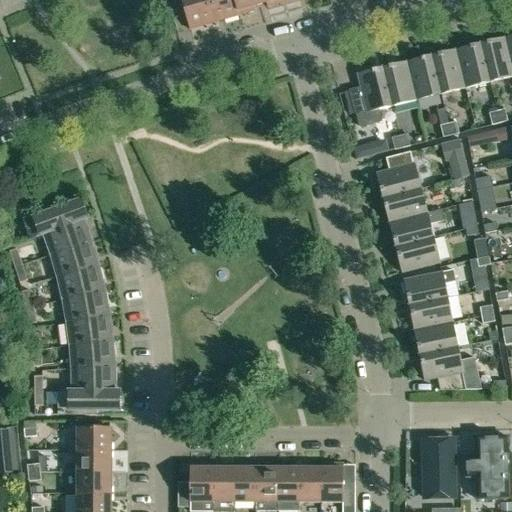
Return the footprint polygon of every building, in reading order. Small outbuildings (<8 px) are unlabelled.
[(212,24),(205,0),(180,0),(189,30),(212,24)] [(230,0),(205,0),(212,24),(235,17),(230,0)] [(255,12),(253,7),(252,0),(230,0),(235,17),(255,12)] [(252,0),(253,7),(265,4),(267,8),(281,4),(280,0),(252,0)] [(511,77),(511,67),(505,39),(480,45),(489,84),(511,77)] [(489,84),(480,45),(455,51),(465,90),(489,84)] [(465,90),(455,51),(430,57),(440,96),(465,90)] [(440,96),(430,57),(407,63),(417,102),(440,96)] [(417,102),(407,63),(382,69),(391,108),(417,102)] [(391,108),(382,69),(357,75),(360,88),(348,91),(357,128),(381,122),(378,111),(391,108)] [(497,113),(500,124),(507,122),(505,111),(497,113)] [(489,114),(492,126),(500,124),(497,113),(489,114)] [(455,123),(448,125),(451,137),(458,135),(455,123)] [(451,137),(448,125),(440,127),(443,139),(451,137)] [(407,135),(399,137),(402,149),(410,147),(407,135)] [(402,149),(399,137),(391,139),(394,151),(402,149)] [(440,145),(440,146),(440,147),(445,163),(449,162),(454,180),(468,176),(466,167),(459,142),(459,141),(459,140),(440,145)] [(356,161),(368,157),(357,148),(353,149),(356,161)] [(415,165),(414,165),(413,165),(410,153),(386,160),(389,172),(376,175),(382,200),(421,190),(415,165)] [(487,182),(475,184),(477,192),(489,190),(487,182)] [(421,190),(382,200),(388,224),(427,214),(421,190)] [(477,192),(478,200),(490,198),(489,190),(477,192)] [(44,235),(83,220),(87,219),(80,201),(52,212),(51,208),(22,219),(30,240),(44,235)] [(427,214),(388,224),(395,249),(434,239),(427,214)] [(463,222),(465,230),(477,227),(475,219),(463,222)] [(44,235),(51,256),(92,245),(91,242),(93,241),(89,229),(86,230),(83,220),(44,235)] [(7,224),(0,227),(4,239),(12,236),(7,224)] [(495,224),(483,226),(484,234),(496,232),(495,224)] [(477,227),(465,230),(466,238),(478,235),(477,227)] [(434,239),(395,249),(401,274),(440,264),(434,239)] [(51,256),(58,278),(98,268),(95,257),(97,257),(94,244),(92,245),(51,256)] [(9,252),(14,268),(22,266),(17,250),(9,252)] [(478,268),(490,266),(488,258),(476,260),(478,268)] [(27,281),(22,266),(14,268),(19,284),(27,281)] [(98,268),(58,278),(63,301),(104,293),(101,282),(104,281),(101,269),(99,269),(98,268)] [(453,271),(442,274),(403,282),(408,307),(447,299),(445,285),(456,283),(453,271)] [(22,293),(25,309),(33,307),(29,291),(22,293)] [(63,301),(67,324),(108,318),(106,307),(109,306),(107,294),(104,294),(104,293),(63,301)] [(507,293),(495,295),(497,303),(509,301),(507,293)] [(413,332),(453,324),(447,299),(408,307),(413,332)] [(33,307),(25,309),(28,325),(36,323),(33,307)] [(479,309),(481,317),(493,315),(491,307),(479,309)] [(493,315),(481,317),(482,325),(494,323),(493,315)] [(67,324),(70,347),(112,343),(110,332),(113,332),(111,319),(109,319),(108,318),(67,324)] [(453,324),(413,332),(419,357),(458,349),(453,324)] [(511,328),(502,330),(503,338),(511,336),(511,328)] [(30,335),(32,351),(40,350),(38,334),(30,335)] [(511,336),(503,338),(505,346),(511,344),(511,336)] [(70,347),(72,370),(114,368),(113,357),(115,357),(114,344),(112,344),(112,343),(70,347)] [(439,392),(465,391),(481,390),(475,359),(460,362),(458,349),(419,357),(424,382),(437,379),(439,392)] [(41,367),(40,350),(32,351),(33,368),(41,367)] [(72,370),(73,393),(114,393),(114,382),(116,382),(116,370),(114,370),(114,368),(72,370)] [(34,378),(34,392),(42,392),(42,377),(34,378)] [(493,391),(505,391),(505,382),(493,383),(493,391)] [(42,392),(34,392),(34,407),(43,407),(42,392)] [(119,393),(114,393),(73,393),(58,393),(58,415),(89,416),(89,411),(119,411),(119,393)] [(36,438),(35,430),(23,431),(24,439),(36,438)] [(111,452),(111,430),(77,430),(77,443),(73,443),(70,443),(70,452),(111,452)] [(0,473),(15,472),(11,433),(0,434),(0,473)] [(454,441),(459,505),(481,503),(475,439),(454,441)] [(77,461),(77,473),(111,473),(111,452),(70,452),(70,461),(73,461),(77,461)] [(177,509),(190,509),(190,511),(211,511),(212,469),(206,469),(206,465),(190,465),(190,484),(177,484),(177,509)] [(320,469),(320,504),(342,504),(342,509),(355,509),(355,484),(342,484),(342,465),(326,465),(326,469),(320,469)] [(39,466),(27,467),(28,475),(40,474),(39,466)] [(429,467),(429,510),(448,510),(448,467),(429,467)] [(212,469),(211,511),(233,511),(233,503),(233,469),(212,469)] [(233,469),(233,503),(255,504),(256,469),(233,469)] [(276,511),(276,469),(256,469),(255,504),(255,511),(276,511)] [(298,511),(299,504),(299,469),(276,469),(276,511),(298,511)] [(299,469),(299,504),(320,504),(320,469),(299,469)] [(111,493),(111,473),(77,473),(77,494),(111,493)] [(40,474),(28,475),(28,483),(41,482),(40,474)] [(77,494),(76,511),(111,511),(111,493),(77,494)]
